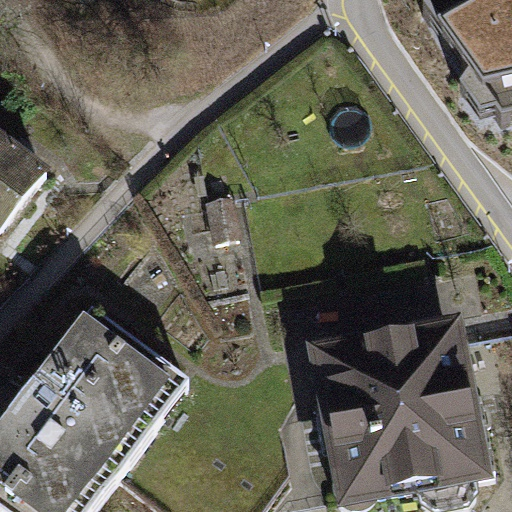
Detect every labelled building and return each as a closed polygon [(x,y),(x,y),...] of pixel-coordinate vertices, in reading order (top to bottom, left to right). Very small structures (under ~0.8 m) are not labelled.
[(150,0),(150,4),(202,15),(205,0),(150,0)] [(511,0),(464,0),(425,28),(503,140),(511,138),(511,0)] [(0,257),(44,201),(0,167),(0,257)] [(83,319),(0,431),(0,511),(90,511),(181,390),(83,319)] [(445,341),(312,365),(339,511),(489,484),(479,430),(462,433),(445,341)]
